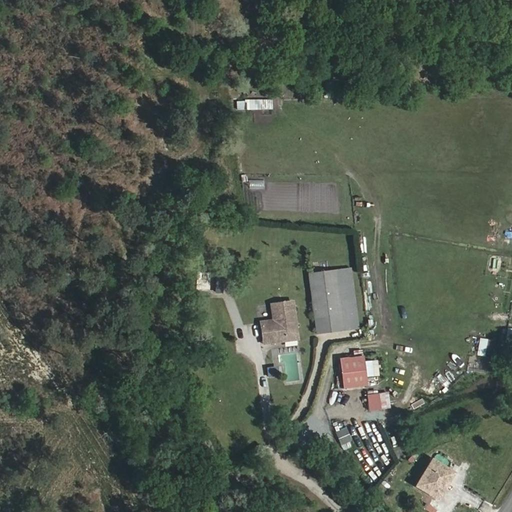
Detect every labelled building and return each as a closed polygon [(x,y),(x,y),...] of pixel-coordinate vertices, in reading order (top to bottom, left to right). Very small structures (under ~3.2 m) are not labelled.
[(274,98),(238,98),(238,108),(274,109),(274,98)] [(353,270),(347,271),(348,295),(315,303),(319,338),(362,330),(353,270)] [(348,295),(347,271),(304,277),(307,304),(315,303),(348,295)] [(315,303),(307,304),(312,339),(319,338),(315,303)] [(275,324),(263,326),(266,346),(286,343),(286,338),(300,337),(295,306),(273,311),(275,324)] [(481,336),(478,353),(491,355),(493,339),(481,336)] [(369,358),(345,364),(352,394),(375,389),(369,358)] [(368,393),(371,410),(392,406),(389,390),(368,393)] [(337,430),(343,442),(352,438),(346,426),(337,430)] [(459,481),(437,467),(421,493),(442,508),(459,481)]
